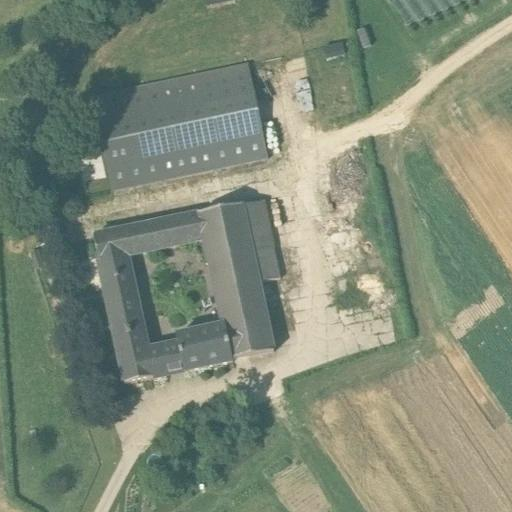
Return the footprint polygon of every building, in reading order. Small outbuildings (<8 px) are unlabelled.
[(344,47),(326,51),(328,60),(346,56),(344,47)] [(113,193),(268,160),(248,65),(92,98),(113,193)] [(280,280),(272,241),(263,201),(93,237),(101,273),(128,267),(139,265),(138,259),(206,245),(226,327),(235,362),(274,354),(259,284),(280,280)] [(145,352),(128,267),(101,273),(125,386),(166,377),(161,348),(145,352)] [(232,363),(235,362),(226,327),(175,338),(182,374),(184,373),(184,374),(233,364),(232,363)]
